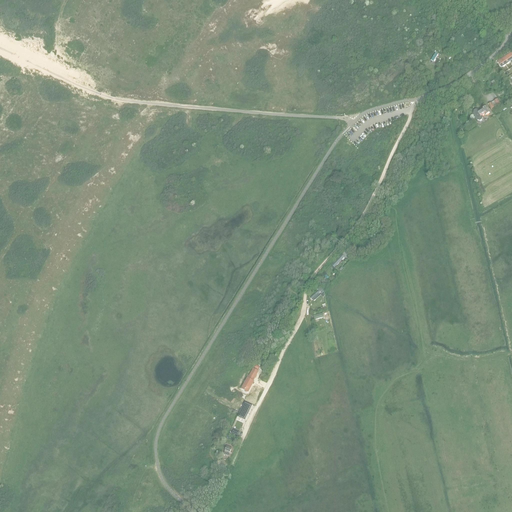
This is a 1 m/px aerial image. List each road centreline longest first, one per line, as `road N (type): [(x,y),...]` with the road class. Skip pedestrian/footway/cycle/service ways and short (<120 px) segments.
road 1 (unclassified): [(243,437),(301,316),(309,281),(365,211),(412,108)]
road 2 (track): [(372,196),(390,205),(423,358),(387,387),(374,420),(388,511)]
